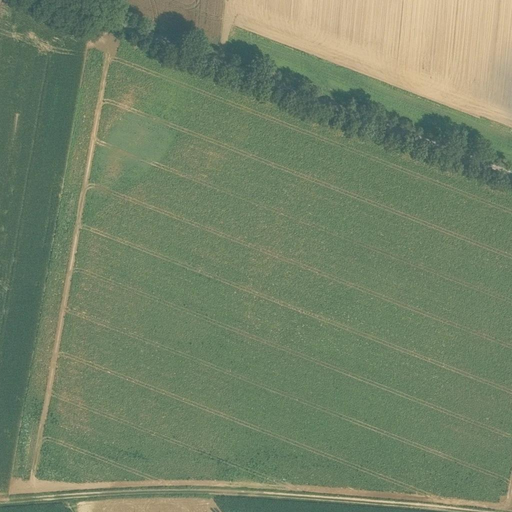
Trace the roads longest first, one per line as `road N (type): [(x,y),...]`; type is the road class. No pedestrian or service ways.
road 1 (tertiary): [(511,175),(58,0)]
road 2 (track): [(0,499),(220,492),(470,511)]
